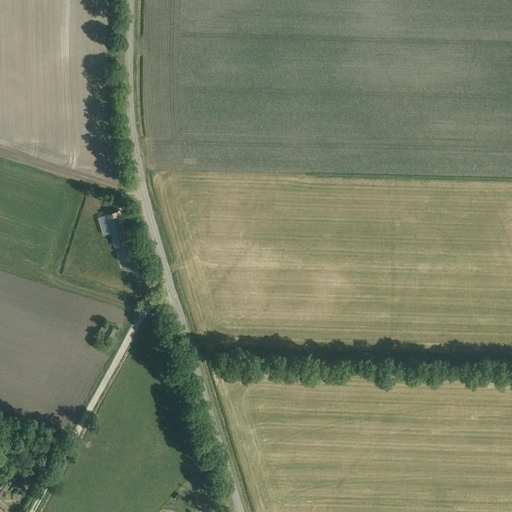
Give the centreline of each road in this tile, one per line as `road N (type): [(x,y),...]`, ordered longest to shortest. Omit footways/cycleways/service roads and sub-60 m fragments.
road 1 (unclassified): [(240,511),(139,178),(129,102),(130,0)]
road 2 (track): [(170,287),(149,303),(34,511)]
